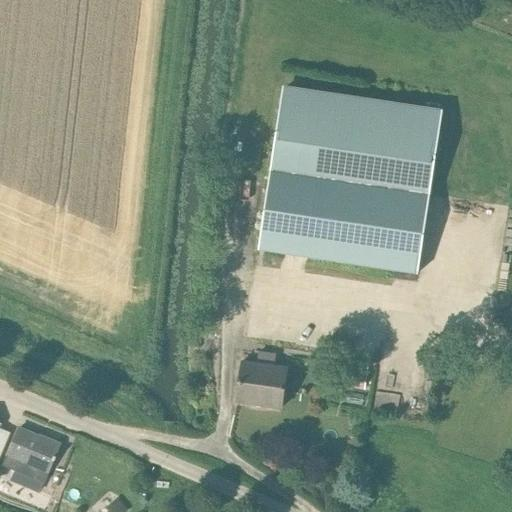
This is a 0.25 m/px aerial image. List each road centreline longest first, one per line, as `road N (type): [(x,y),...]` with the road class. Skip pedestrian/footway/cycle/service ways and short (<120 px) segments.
road 1 (track): [(173,0),(132,342),(116,348),(0,298)]
road 2 (unclassified): [(280,511),(0,389)]
